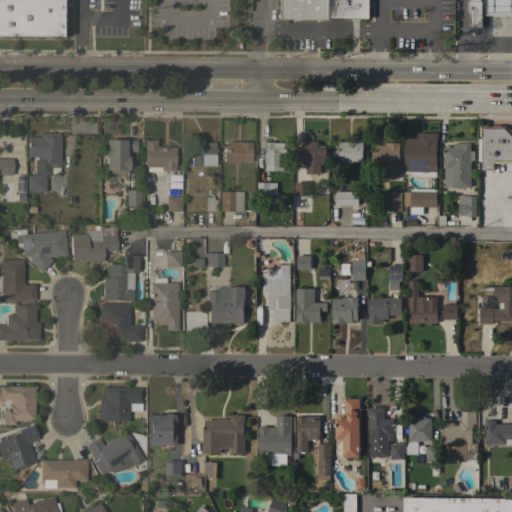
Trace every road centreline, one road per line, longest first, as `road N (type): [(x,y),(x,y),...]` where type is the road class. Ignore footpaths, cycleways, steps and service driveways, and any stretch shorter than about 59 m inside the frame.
road 1 (residential): [(511,374),(0,364)]
road 2 (primary): [(511,73),(0,67)]
road 3 (primary): [(0,95),(202,99)]
road 4 (primary): [(255,99),(395,101)]
road 5 (residential): [(66,297),(68,421)]
